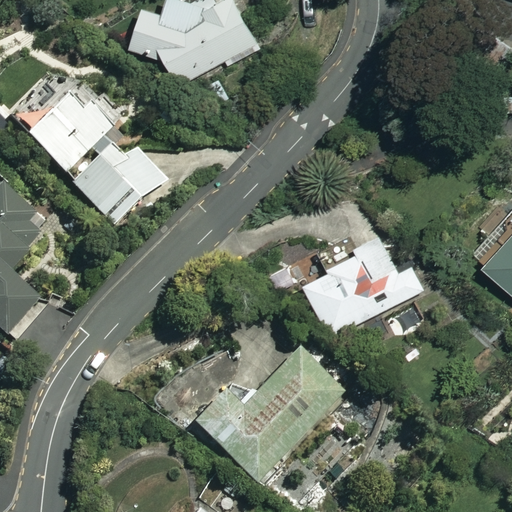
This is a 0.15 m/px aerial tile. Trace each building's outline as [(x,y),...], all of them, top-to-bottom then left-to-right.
[(229,8),(225,0),(186,0),(171,8),(179,24),(151,14),(139,49),(167,56),(183,87),(263,47),(240,2),(229,8)] [(88,118),(74,104),(34,143),(68,178),(118,130),(98,109),(88,118)] [(128,164),(116,150),(77,187),(120,233),(170,186),(140,154),(128,164)] [(53,227),(8,189),(0,198),(0,332),(12,342),(43,305),(11,278),(53,227)] [(511,212),(504,205),(482,229),(492,239),(474,260),(511,294),(511,212)] [(406,276),(388,242),(361,256),(364,262),(311,290),(337,340),(430,291),(418,269),(406,276)] [(354,264),(350,247),(324,254),(328,270),(354,264)] [(347,396),(305,356),(257,406),(239,389),(199,430),(259,487),(347,396)]
